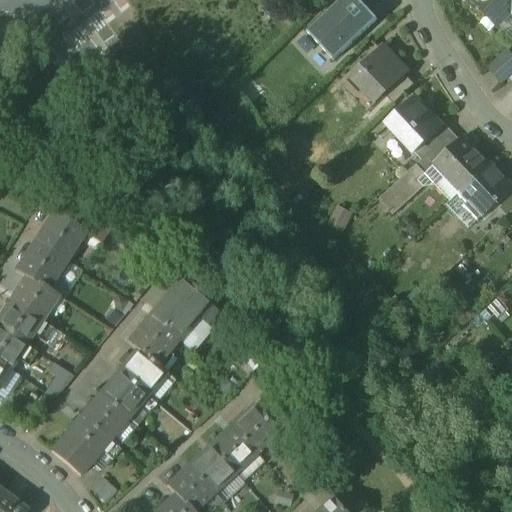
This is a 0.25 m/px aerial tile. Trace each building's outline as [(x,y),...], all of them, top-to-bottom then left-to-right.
[(344,0),(315,28),(324,38),(317,45),(334,63),(378,22),(360,3),(357,0),(344,0)] [(511,0),(470,0),(496,27),(511,12),(511,11),(510,9),(511,6),(511,0)] [(384,49),(352,80),(364,92),(368,88),(379,100),(375,104),(376,105),(385,97),(405,77),(408,75),(384,49)] [(511,64),(509,61),(494,76),(502,84),(511,74),(511,64)] [(405,77),(385,97),(394,106),(415,87),(405,77)] [(428,114),(426,115),(420,108),(421,107),(415,101),(388,126),(406,145),(409,142),(418,152),(442,129),(428,114)] [(418,152),(415,155),(422,162),(452,134),(445,126),(442,129),(418,152)] [(422,162),(402,181),(411,191),(420,183),(435,169),(434,168),(460,142),(452,134),(422,162)] [(472,151),(463,140),(460,142),(434,168),(435,169),(459,195),(463,192),(489,168),(489,167),(473,150),(472,151)] [(497,177),(489,168),(463,192),(485,215),(497,204),(499,206),(511,193),(511,190),(498,176),(497,177)] [(411,191),(402,181),(380,202),(395,218),(426,189),(420,183),(411,191)] [(511,193),(499,206),(501,208),(499,211),(507,219),(511,214),(511,193)] [(110,232),(63,202),(53,216),(83,235),(82,236),(100,247),(110,232)] [(53,216),(52,216),(34,244),(65,263),(82,236),(83,235),(53,216)] [(65,263),(34,244),(16,273),(27,279),(46,292),(65,263)] [(46,292),(27,279),(11,304),(38,322),(41,324),(49,312),(46,310),(54,297),(46,292)] [(182,281),(150,318),(177,341),(188,328),(189,329),(197,319),(208,306),(182,281)] [(38,322),(11,304),(0,320),(0,331),(23,346),(26,348),(33,337),(34,336),(30,334),(38,322)] [(217,315),(208,306),(197,319),(207,328),(217,315)] [(150,318),(149,318),(150,319),(128,345),(137,353),(155,368),(166,354),(167,355),(178,342),(177,341),(150,318)] [(41,324),(38,322),(30,334),(34,336),(33,337),(46,346),(55,332),(41,324)] [(23,346),(0,331),(0,366),(7,370),(10,372),(18,361),(14,358),(23,346)] [(137,353),(119,375),(144,396),(146,398),(156,387),(154,385),(163,374),(155,368),(137,353)] [(144,396),(119,375),(100,397),(125,419),(128,420),(138,409),(135,407),(144,396)] [(28,433),(56,402),(45,392),(56,379),(54,377),(15,422),(28,433)] [(125,419),(100,397),(81,419),(107,441),(109,443),(119,431),(116,429),(125,419)] [(276,433),(253,409),(231,429),(254,453),(256,456),(269,444),(267,442),(276,433)] [(107,441),(81,419),(63,442),(91,464),(101,452),(99,450),(107,441)] [(254,453),(231,429),(210,449),(233,473),(235,475),(246,465),(244,463),(254,453)] [(91,464),(63,442),(52,454),(81,477),(91,464)] [(233,473),(210,449),(189,469),(211,493),(213,495),(224,485),(222,483),(233,473)] [(211,493),(189,469),(168,488),(176,497),(189,511),(195,511),(203,505),(201,503),(211,493)] [(105,479),(93,490),(108,505),(119,493),(105,479)] [(23,511),(3,497),(0,500),(0,511),(23,511)] [(189,511),(176,497),(159,511),(189,511)] [(346,511),(336,500),(335,501),(336,501),(323,511),(346,511)]
